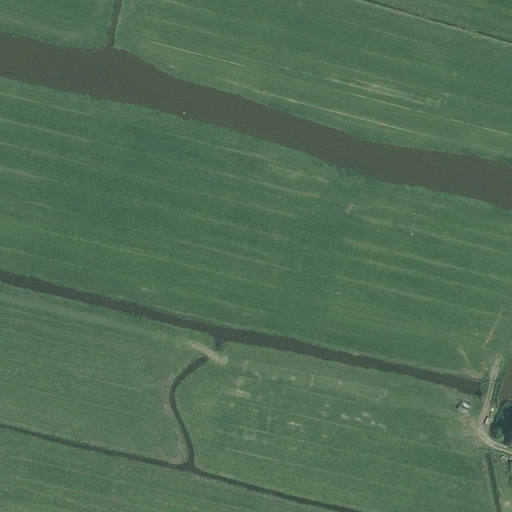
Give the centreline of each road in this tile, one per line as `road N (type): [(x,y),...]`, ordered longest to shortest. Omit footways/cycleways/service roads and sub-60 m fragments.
road 1 (track): [(511,275),(499,262),(379,234),(307,187),(0,98)]
road 2 (track): [(500,360),(0,234)]
road 3 (track): [(0,295),(200,343),(214,354),(441,400),(483,435)]
